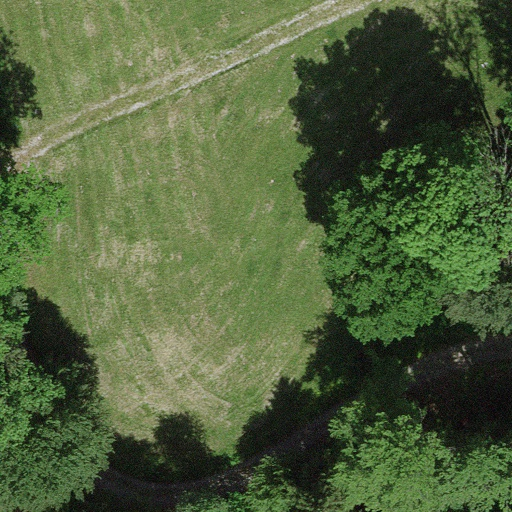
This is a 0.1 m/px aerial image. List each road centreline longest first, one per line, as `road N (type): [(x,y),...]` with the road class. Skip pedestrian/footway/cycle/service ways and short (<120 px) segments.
road 1 (track): [(0,272),(78,456),(132,495),(200,492),(400,383),(511,353)]
road 2 (track): [(349,0),(34,140),(6,176)]
